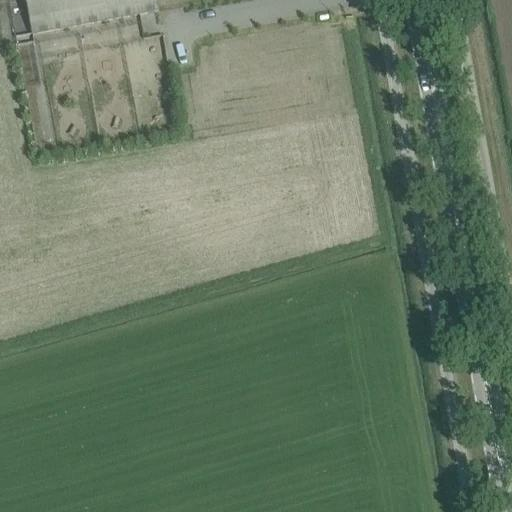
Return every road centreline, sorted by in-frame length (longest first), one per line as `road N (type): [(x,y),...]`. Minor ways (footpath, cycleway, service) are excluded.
road 1 (unclassified): [(470,511),(377,0)]
road 2 (primary): [(507,511),(415,0)]
road 3 (unclassified): [(511,289),(462,0)]
